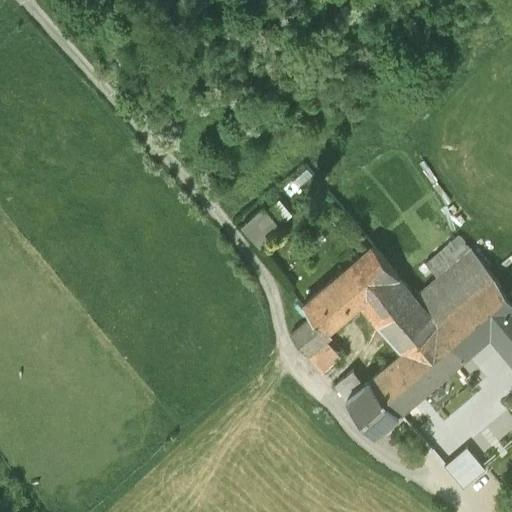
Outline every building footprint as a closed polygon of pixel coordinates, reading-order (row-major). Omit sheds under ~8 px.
[(248,222),(267,242),(300,210),(282,190),(248,222)] [(415,293),(373,244),(354,259),(376,286),(360,299),(402,348),(437,320),(480,282),(472,273),(485,262),(459,232),(425,261),(436,274),(415,293)] [(354,259),(302,301),(313,311),(326,328),(360,299),(376,286),(354,259)] [(437,320),(461,350),(486,329),(511,305),(511,296),(491,272),(492,271),(485,262),(472,273),(480,282),(437,320)] [(511,305),(486,329),(511,358),(511,305)] [(326,328),(313,311),(290,331),(324,371),(339,358),(320,332),(326,328)] [(402,348),(381,366),(392,381),(396,378),(411,397),(464,353),(461,350),(437,320),(402,348)] [(392,381),(381,366),(347,396),(373,429),(412,398),(411,397),(396,378),(392,381)] [(511,440),(511,403),(441,466),(442,474),(451,484),(458,479),(468,490),(489,471),(480,460),(506,436),(511,442),(511,440)]
